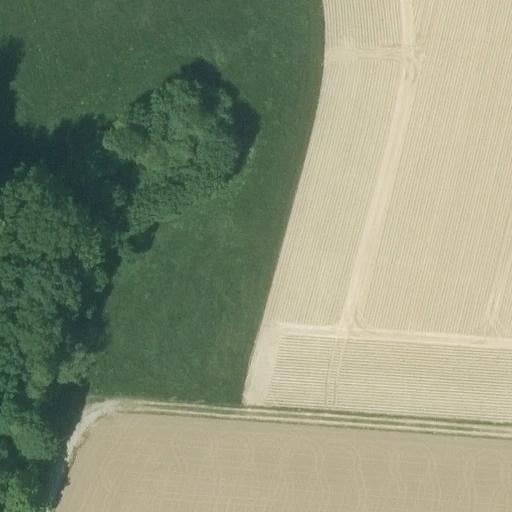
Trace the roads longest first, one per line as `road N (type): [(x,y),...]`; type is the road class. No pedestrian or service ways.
road 1 (track): [(36,511),(62,400),(511,432)]
road 2 (track): [(309,0),(316,49),(310,97),(229,412)]
